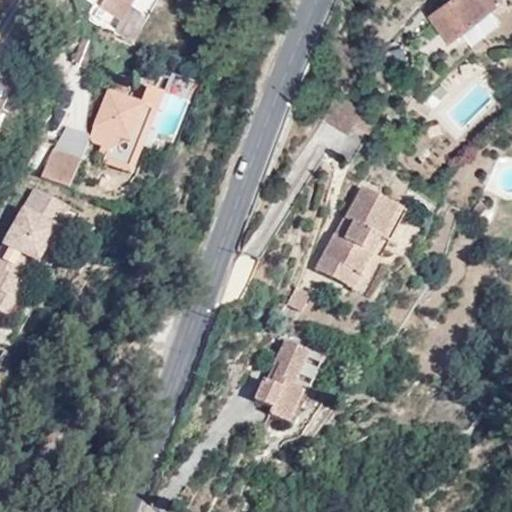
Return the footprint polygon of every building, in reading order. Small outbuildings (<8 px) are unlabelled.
[(104,0),(101,8),(123,20),(133,0),(104,0)] [(451,0),(447,3),(433,15),(453,41),(466,30),(492,9),(503,1),(502,0),(451,0)] [(492,9),(466,30),(476,43),(502,21),(492,9)] [(107,92),(124,99),(131,80),(115,73),(107,92)] [(456,137),(494,104),(469,75),(431,108),(456,137)] [(146,107),(131,144),(142,149),(164,94),(148,88),(140,105),(146,107)] [(105,149),(106,149),(102,161),(133,173),(142,149),(131,144),(146,107),(140,105),(124,99),(107,92),(89,137),(90,137),(90,138),(91,139),(91,140),(92,141),(93,141),(93,142),(94,143),(95,144),(96,144),(96,145),(97,145),(98,146),(99,146),(99,147),(100,147),(101,147),(101,148),(102,148),(103,148),(104,149),(105,149)] [(325,120),(351,133),(365,108),(338,93),(325,120)] [(338,234),(325,257),(361,277),(381,241),(385,242),(403,211),(363,188),(346,219),(350,222),(341,237),(338,234)] [(0,316),(5,319),(24,286),(13,280),(25,259),(36,265),(68,212),(34,192),(0,251),(0,316)] [(361,277),(325,257),(318,271),(354,290),(361,277)] [(257,404),(303,398),(307,389),(296,385),(311,351),(286,341),(277,362),(281,365),(272,385),(266,383),(257,404)] [(296,385),(307,389),(321,357),(311,351),(296,385)]
